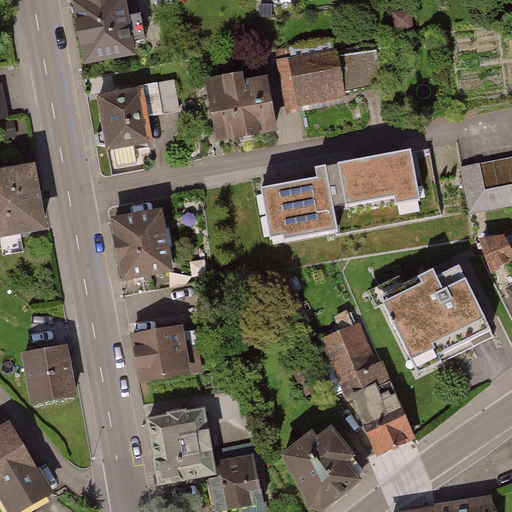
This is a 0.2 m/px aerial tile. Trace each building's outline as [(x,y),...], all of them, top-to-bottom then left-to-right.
[(123,0),(107,0),(74,6),(85,65),(133,56),(131,43),(146,41),(143,20),(128,22),(123,0)] [(374,45),(336,50),(341,89),(378,85),(374,45)] [(336,50),(278,58),(285,108),(343,100),(341,89),(336,50)] [(262,70),(200,80),(211,145),(273,134),(262,70)] [(3,81),(0,81),(0,121),(11,120),(3,81)] [(174,82),(158,85),(164,115),(179,112),(174,82)] [(158,85),(142,88),(147,118),(164,115),(158,85)] [(121,95),(99,99),(105,131),(97,136),(99,145),(107,148),(109,152),(151,143),(147,118),(142,88),(139,89),(140,92),(131,93),(130,87),(120,89),(121,95)] [(428,150),(316,171),(318,181),(275,189),(285,242),(336,233),(336,236),(441,216),(428,150)] [(511,158),(462,168),(470,211),(511,203),(511,158)] [(33,171),(0,176),(0,236),(44,229),(33,171)] [(160,214),(113,222),(123,281),(171,272),(160,214)] [(511,234),(504,239),(482,243),(492,271),(511,259),(511,254),(510,250),(511,248),(511,234)] [(407,294),(384,305),(410,357),(432,346),(438,358),(470,343),(473,349),(495,338),(459,267),(437,278),(434,272),(403,287),(407,294)] [(179,330),(133,338),(141,383),(201,373),(197,349),(183,352),(179,330)] [(377,453),(413,438),(382,364),(367,370),(350,330),(329,339),(377,453)] [(66,349),(25,356),(33,403),(74,396),(66,349)] [(309,367),(295,373),(304,396),(319,391),(309,367)] [(202,406),(148,415),(161,477),(212,468),(211,461),(202,406)] [(17,511),(50,493),(11,425),(0,431),(0,491),(11,511),(17,511)] [(284,457),(311,508),(321,511),(359,482),(345,463),(352,457),(332,431),(317,441),(312,435),(284,457)] [(258,503),(249,453),(211,461),(212,468),(219,509),(258,503)] [(489,511),(488,501),(417,511),(489,511)]
